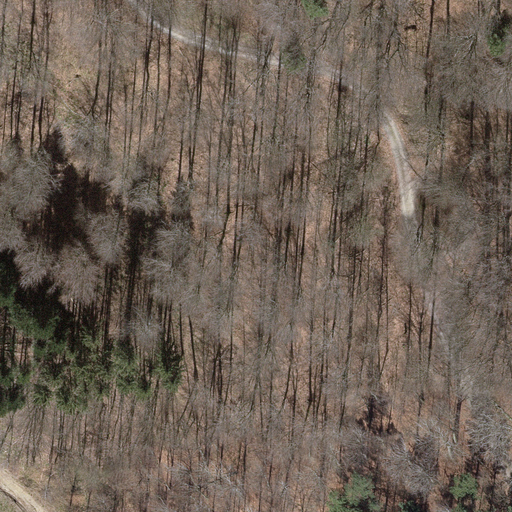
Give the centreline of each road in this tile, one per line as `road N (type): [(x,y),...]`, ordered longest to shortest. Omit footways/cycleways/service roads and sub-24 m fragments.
road 1 (track): [(511,467),(422,272),(392,123),(355,84),(312,66)]
road 2 (track): [(312,66),(204,41),(151,17),(138,0)]
